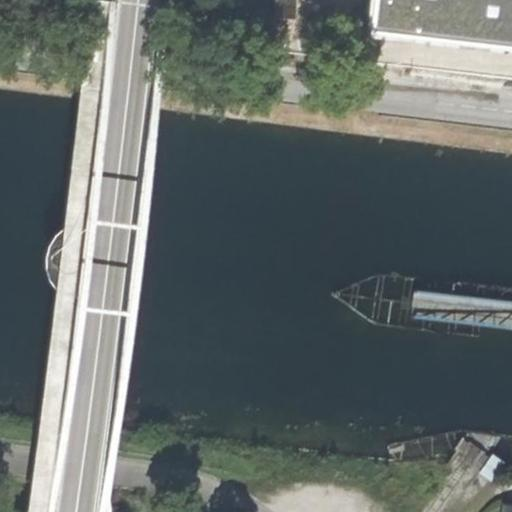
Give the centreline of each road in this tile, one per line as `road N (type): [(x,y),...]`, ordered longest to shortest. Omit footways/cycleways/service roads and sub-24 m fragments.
road 1 (residential): [(0,51),(511,111)]
road 2 (secondary): [(135,0),(77,511)]
road 3 (unclassified): [(0,449),(181,476),(255,511)]
